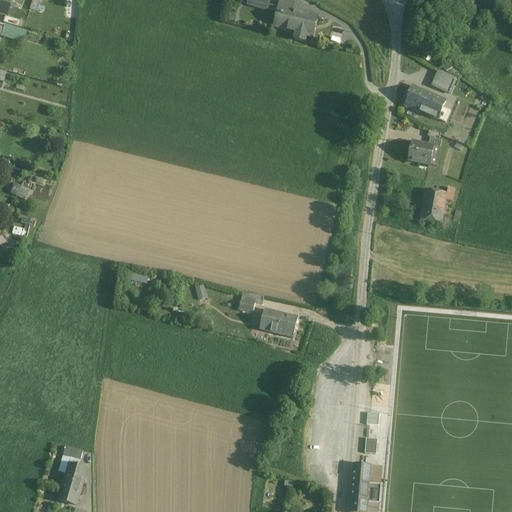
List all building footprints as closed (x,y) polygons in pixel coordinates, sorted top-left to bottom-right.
[(10,0),(0,0),(0,14),(6,16),(10,0)] [(280,9),(275,29),(313,38),(318,18),(280,9)] [(29,28),(8,23),(4,35),(26,41),(29,28)] [(9,70),(0,68),(0,78),(9,80),(9,70)] [(460,80),(441,70),(434,84),(454,93),(460,80)] [(449,98),(415,83),(408,103),(442,118),(449,98)] [(443,131),(431,129),(431,136),(433,136),(432,142),(415,139),(411,159),(436,162),(438,145),(445,146),(445,139),(443,138),(443,131)] [(44,179),(37,177),(35,183),(43,185),(44,179)] [(31,187),(19,181),(13,192),(25,199),(31,187)] [(455,199),(457,188),(451,187),(451,193),(428,188),(423,216),(447,220),(450,198),(455,199)] [(33,220),(21,217),(19,225),(31,228),(33,220)] [(13,235),(26,236),(27,229),(13,228),(13,235)] [(128,280),(146,285),(148,277),(130,273),(128,280)] [(204,287),(195,289),(198,302),(207,299),(204,287)] [(263,300),(242,296),(241,303),(255,306),(262,307),(263,300)] [(255,306),(241,303),(239,312),(253,316),(255,306)] [(297,320),(265,312),(259,332),(292,340),(297,320)] [(380,415),(368,414),(366,426),(379,427),(380,415)] [(377,441),(366,440),(365,455),(376,456),(377,441)] [(365,511),(370,467),(354,465),(349,511),(365,511)] [(70,466),(59,501),(76,506),(87,471),(70,466)]
